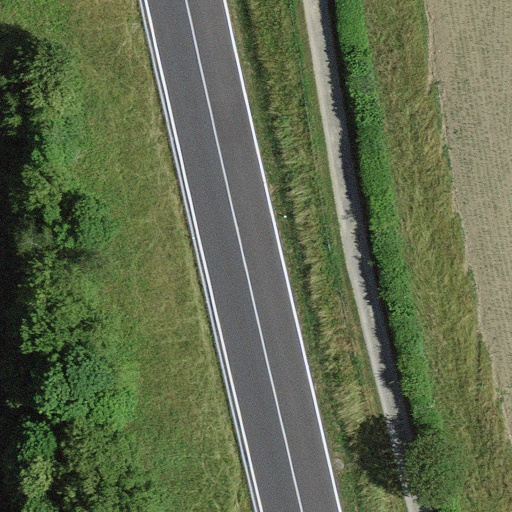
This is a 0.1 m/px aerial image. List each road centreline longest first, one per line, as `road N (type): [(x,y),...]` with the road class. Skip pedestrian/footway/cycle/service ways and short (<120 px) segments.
road 1 (motorway): [(281,511),(166,0)]
road 2 (track): [(420,511),(356,242),(316,0)]
